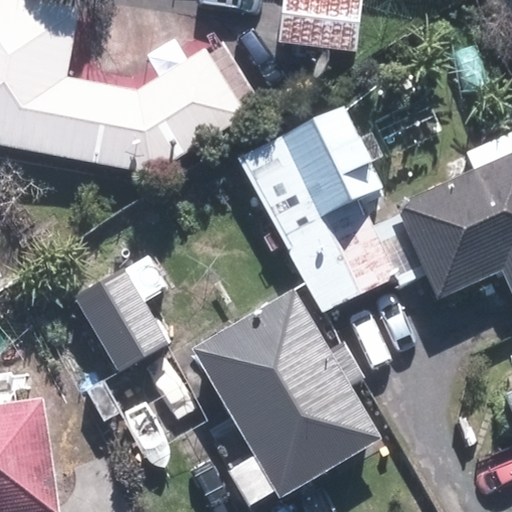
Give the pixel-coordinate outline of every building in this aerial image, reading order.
[(360,0),(272,0),(268,53),(356,60),(360,0)] [(0,151),(146,179),(240,121),(200,56),(137,95),(61,81),(72,19),(0,5),(0,151)] [(336,113),(235,165),(316,320),(390,282),(350,205),(377,191),(336,113)] [(511,157),(392,210),(432,301),(498,272),(511,303),(511,157)] [(159,346),(118,277),(73,304),(114,372),(159,346)] [(372,443),(286,297),(189,354),(275,500),(372,443)] [(511,396),(501,401),(511,425),(511,396)] [(0,415),(0,511),(53,511),(39,410),(0,415)]
